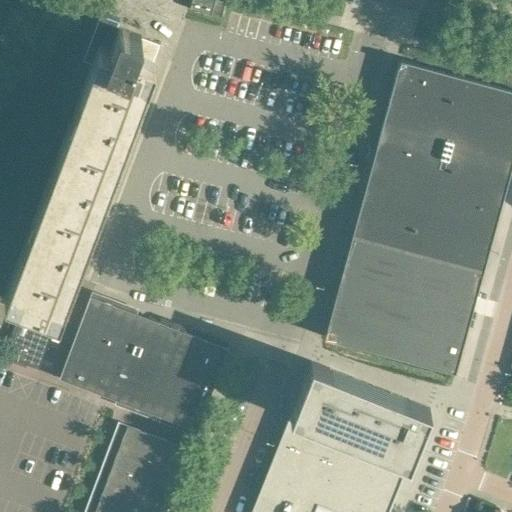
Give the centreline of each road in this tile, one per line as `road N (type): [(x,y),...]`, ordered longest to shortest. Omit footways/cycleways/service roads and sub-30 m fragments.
road 1 (residential): [(219,511),(315,267),(384,0)]
road 2 (residential): [(462,475),(511,297)]
